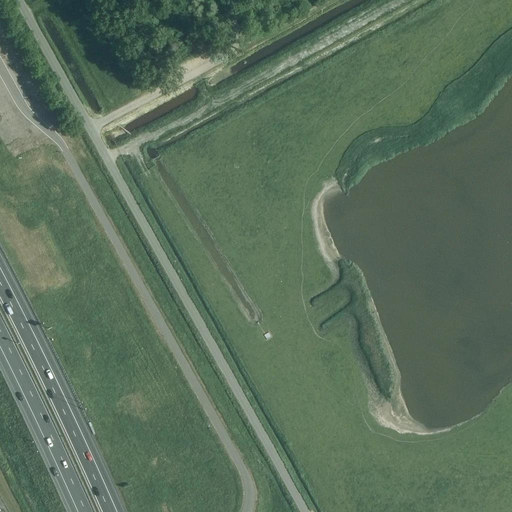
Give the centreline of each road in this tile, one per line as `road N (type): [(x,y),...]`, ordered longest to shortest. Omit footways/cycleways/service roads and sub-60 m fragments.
road 1 (tertiary): [(304,511),(19,0)]
road 2 (motorway): [(112,511),(0,275)]
road 3 (motorway): [(0,340),(80,511)]
